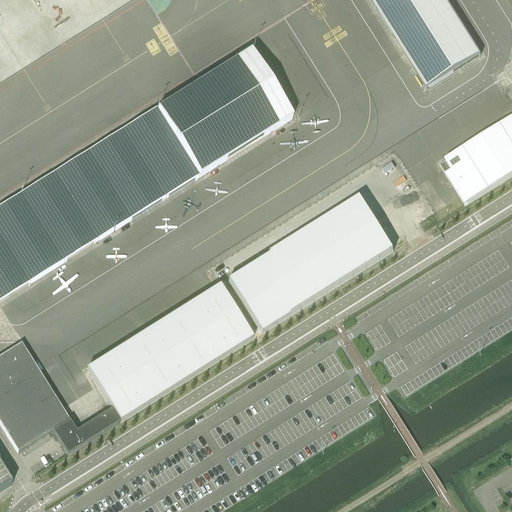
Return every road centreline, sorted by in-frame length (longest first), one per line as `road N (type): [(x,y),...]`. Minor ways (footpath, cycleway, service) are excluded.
road 1 (secondary): [(511,196),(30,500)]
road 2 (track): [(340,511),(511,404)]
